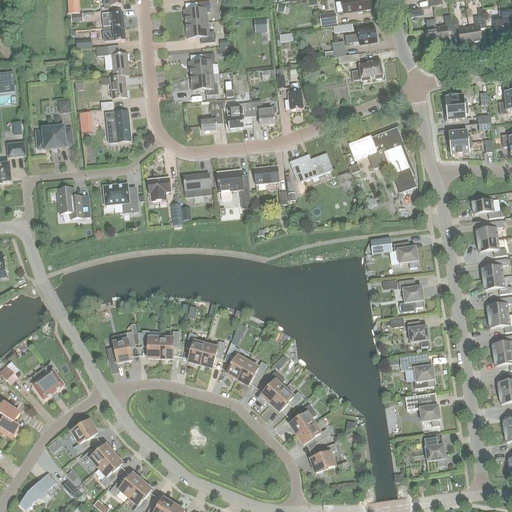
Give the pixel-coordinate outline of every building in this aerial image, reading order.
[(78,0),(68,0),(69,15),(79,14),(78,0)] [(103,0),(104,9),(122,7),(121,0),(103,0)] [(372,11),(369,0),(355,0),(352,0),(352,1),(341,3),(343,14),(354,12),(355,14),(372,11)] [(427,0),(416,3),(417,9),(429,6),(427,0)] [(185,12),(186,26),(207,24),(206,15),(210,14),(209,3),(197,4),(198,10),(185,12)] [(511,20),(511,11),(499,13),(500,21),(493,22),(496,43),(505,42),(511,41),(511,34),(510,20),(511,20)] [(111,14),(102,15),(102,20),(112,20),(112,27),(113,30),(124,29),(123,16),(112,17),(111,14)] [(321,29),(337,26),(335,15),(319,18),(321,29)] [(83,24),(82,16),(71,17),(71,24),(83,24)] [(446,27),(447,31),(452,30),(451,22),(450,17),(443,18),(445,28),(446,27)] [(468,29),(471,46),(482,45),(480,31),(485,30),(483,17),(473,19),(474,28),(468,29)] [(266,21),(255,22),(255,34),(267,33),(266,21)] [(434,21),(426,23),(427,31),(435,29),(434,21)] [(207,24),(186,26),(187,41),(200,40),(201,46),(215,44),(214,33),(208,34),(207,24)] [(354,33),(352,25),(341,27),(342,35),(354,33)] [(112,27),(103,28),(103,34),(107,33),(108,43),(114,43),(114,44),(125,43),(124,29),(113,30),(112,27)] [(446,27),(445,28),(435,29),(438,46),(449,45),(447,31),(446,27)] [(374,28),(357,31),(358,36),(348,38),(349,45),(359,44),(360,47),(377,44),(374,28)] [(438,46),(435,29),(427,31),(424,31),(427,48),(438,46)] [(459,31),(457,31),(458,34),(460,48),(471,46),(468,29),(459,31)] [(279,42),(291,42),(290,34),(279,35),(279,42)] [(92,50),(91,41),(75,42),(76,51),(92,50)] [(334,60),(338,60),(338,59),(346,58),(344,44),(332,46),(334,60)] [(96,50),(97,59),(108,58),(107,49),(96,50)] [(190,64),(191,78),(212,76),(211,67),(215,66),(214,55),(202,56),(203,62),(190,64)] [(125,78),(129,78),(127,56),(111,57),(114,79),(125,78)] [(346,58),(338,59),(338,60),(339,67),(360,63),(358,56),(346,58)] [(380,63),(358,66),(360,73),(352,74),(353,83),(361,82),(361,83),(383,80),(380,63)] [(13,73),(0,74),(0,87),(14,86),(13,73)] [(213,86),(212,76),(191,78),(192,93),(205,92),(206,98),(218,97),(217,85),(213,86)] [(114,79),(110,79),(112,101),(127,100),(125,78),(114,79)] [(277,92),(285,91),(283,78),(276,79),(277,92)] [(303,111),(301,93),(298,93),(298,89),(290,89),(290,94),(288,94),(290,112),(303,111)] [(506,114),(511,113),(511,92),(504,93),(505,104),(498,105),(499,117),(506,116),(506,114)] [(481,107),(488,107),(487,96),(480,96),(481,107)] [(445,100),(445,103),(443,104),(444,112),(468,109),(467,103),(464,103),(464,98),(456,98),(450,99),(445,100)] [(71,114),(70,102),(58,103),(59,115),(71,114)] [(209,103),(210,113),(221,111),(223,111),(222,102),(209,103)] [(261,104),(250,105),(252,119),(259,118),(260,128),(275,127),(274,116),(276,116),(275,109),(262,110),(262,109),(261,104)] [(252,119),(250,105),(236,106),(237,119),(228,119),(229,132),(244,130),(243,120),(252,119)] [(468,116),(468,109),(444,112),(445,123),(466,121),(465,116),(468,116)] [(217,133),(217,126),(223,126),(221,111),(210,113),(211,122),(201,123),(202,135),(217,133)] [(131,143),(128,113),(114,115),(106,116),(107,126),(109,146),(117,145),(131,143)] [(88,114),(80,115),(81,135),(90,134),(88,114)] [(489,118),(477,119),(478,126),(490,125),(489,118)] [(22,134),(21,123),(13,124),(14,134),(22,134)] [(491,132),(490,125),(478,126),(479,133),(491,132)] [(63,131),(63,129),(43,131),(43,133),(36,134),(37,146),(38,150),(45,149),(45,151),(65,149),(65,147),(66,147),(72,147),(70,131),(63,131)] [(397,129),(350,147),(355,161),(368,156),(373,170),(389,164),(401,194),(415,188),(411,179),(416,177),(397,129)] [(446,135),(447,147),(471,144),(471,138),(468,138),(467,133),(461,133),(446,135)] [(510,158),(511,158),(511,136),(502,138),(503,150),(509,149),(510,158)] [(491,142),(484,143),(486,154),(493,153),(491,142)] [(472,151),(471,144),(447,147),(448,155),(450,154),(451,158),(456,158),(470,156),(469,151),(472,151)] [(8,160),(26,159),(25,146),(7,147),(8,160)] [(305,158),(289,164),(298,186),(333,172),(326,156),(307,163),(305,158)] [(9,166),(0,166),(0,186),(1,186),(1,185),(11,184),(9,166)] [(358,166),(349,169),(351,176),(360,173),(358,166)] [(279,184),(277,168),(254,171),(255,187),(279,184)] [(243,193),(240,172),(217,175),(219,192),(219,195),(221,195),(222,203),(231,202),(231,194),(243,193)] [(210,190),(209,175),(183,178),(185,193),(185,200),(203,198),(211,197),(210,190)] [(289,193),(293,192),(289,177),(284,178),(289,193)] [(166,203),(165,195),(171,194),(169,180),(147,182),(149,196),(150,196),(151,204),(166,203)] [(127,186),(103,188),(105,207),(122,206),(123,216),(138,214),(137,198),(129,199),(127,186)] [(74,191),(57,192),(59,216),(70,215),(70,221),(90,219),(88,198),(87,198),(88,201),(76,202),(76,199),(75,199),(74,191)] [(287,207),(286,193),(279,194),(280,207),(287,207)] [(249,194),(240,195),(242,212),(251,211),(249,194)] [(472,204),(473,217),(488,215),(489,221),(504,219),(503,212),(494,214),(492,202),(472,205),(472,204)] [(171,207),(172,221),(181,220),(180,207),(171,207)] [(190,210),(182,210),(183,222),(191,221),(190,210)] [(476,233),(477,244),(498,241),(496,230),(503,229),(502,223),(489,224),(490,231),(476,233)] [(390,240),(370,242),(371,252),(372,257),(392,254),(391,249),(390,240)] [(498,241),(477,244),(479,255),(493,253),(494,259),(507,257),(506,251),(499,252),(498,241)] [(409,244),(393,246),(394,253),(397,252),(399,266),(409,265),(410,270),(418,269),(418,271),(419,271),(415,249),(410,250),(409,244)] [(483,282),(503,279),(502,268),(508,267),(507,261),(494,262),(495,269),(481,271),(483,282)] [(503,279),(483,282),(484,293),(498,291),(499,297),(511,294),(511,289),(505,290),(503,279)] [(402,291),(404,306),(399,306),(400,315),(416,313),(415,310),(423,309),(423,310),(424,310),(421,289),(415,289),(414,281),(398,284),(399,292),(402,291)] [(382,284),(383,292),(398,290),(396,282),(382,284)] [(488,320),(508,317),(507,306),(511,305),(511,298),(500,300),(501,307),(487,309),(488,320)] [(215,307),(210,306),(207,317),(213,318),(215,307)] [(237,312),(234,319),(241,321),(243,314),(237,312)] [(508,317),(488,320),(490,331),(504,329),(505,335),(511,333),(511,327),(510,328),(508,317)] [(404,331),(403,322),(389,324),(390,333),(404,331)] [(420,323),(407,325),(410,345),(420,344),(421,350),(429,348),(429,350),(430,350),(427,328),(421,329),(420,323)] [(244,333),(237,330),(231,346),(236,349),(244,333)] [(148,361),(160,361),(161,341),(161,334),(149,334),(149,333),(142,333),(141,348),(148,348),(147,361),(148,361)] [(125,335),(111,338),(113,346),(117,365),(131,362),(131,363),(132,363),(129,350),(135,349),(133,337),(132,334),(125,335)] [(161,341),(160,361),(172,361),(172,362),(173,349),(179,349),(179,334),(173,334),(172,341),(161,341)] [(189,336),(185,350),(191,352),(188,364),(201,367),(206,348),(207,343),(195,339),(196,337),(189,336)] [(493,358),(511,355),(511,337),(505,338),(506,345),(492,347),(493,358)] [(206,348),(201,367),(211,370),(211,371),(212,371),(215,358),(221,360),(225,345),(219,344),(218,346),(207,343),(206,348)] [(227,376),(238,382),(247,365),(237,359),(240,352),(234,349),(227,362),(232,365),(226,377),(227,377),(227,376)] [(511,355),(493,358),(495,369),(509,367),(510,373),(511,372),(511,355)] [(435,389),(432,368),(426,369),(426,362),(422,360),(399,363),(400,373),(411,371),(414,371),(416,385),(417,391),(426,389),(435,388),(435,389)] [(32,387),(43,403),(64,388),(53,372),(55,371),(50,364),(28,380),(32,386),(32,387)] [(257,370),(247,365),(238,382),(248,388),(247,389),(248,389),(254,377),(260,380),(267,367),(261,364),(257,370)] [(284,368),(279,364),(274,369),(279,373),(284,368)] [(0,375),(11,387),(18,380),(14,376),(18,372),(13,366),(9,370),(7,368),(0,373),(0,375)] [(284,391),(279,387),(284,382),(280,378),(275,373),(261,388),(266,392),(261,398),(262,398),(270,406),(284,391)] [(497,385),(499,396),(511,393),(511,376),(511,377),(511,383),(497,385)] [(293,399),(284,391),(270,406),(279,414),(278,414),(279,415),(288,405),(292,410),(302,398),(298,394),(293,399)] [(511,393),(499,396),(500,407),(511,405),(511,393)] [(317,398),(314,395),(310,399),(314,404),(319,400),(317,398)] [(432,408),(431,402),(428,400),(405,403),(406,413),(419,411),(421,424),(431,423),(432,429),(440,428),(440,429),(441,429),(438,407),(432,408)] [(18,431),(12,427),(20,415),(4,405),(0,410),(0,424),(0,425),(0,432),(12,440),(18,431)] [(309,406),(293,417),(296,422),(289,427),(290,427),(297,437),(313,426),(310,421),(316,417),(313,411),(309,406)] [(504,434),(511,432),(511,421),(503,423),(504,434)] [(87,442),(98,435),(97,435),(89,423),(78,429),(72,433),(80,446),(73,450),(77,455),(90,447),(87,442)] [(356,425),(347,424),(345,434),(356,429),(356,425)] [(313,426),(297,437),(303,447),(302,447),(303,448),(314,440),(317,445),(330,437),(326,431),(320,435),(313,426)] [(57,442),(48,449),(53,455),(62,448),(57,442)] [(437,442),(424,444),(427,464),(437,463),(438,468),(446,467),(446,469),(447,469),(444,447),(438,448),(437,442)] [(322,457),(310,461),(310,462),(311,462),(316,475),(334,469),(329,455),(336,452),(334,446),(320,451),(322,457)] [(110,460),(114,457),(106,448),(106,447),(96,455),(92,451),(81,460),(85,466),(91,461),(99,470),(110,460)] [(110,460),(99,470),(106,479),(101,484),(105,489),(117,479),(113,474),(122,466),(122,465),(121,466),(114,457),(110,460)] [(49,475),(28,495),(20,506),(25,511),(27,511),(57,484),(49,475)] [(129,500),(142,484),(133,477),(133,476),(124,486),(119,482),(110,493),(115,497),(120,492),(129,500)] [(405,484),(403,476),(394,477),(395,485),(405,484)] [(76,487),(81,483),(78,479),(73,484),(76,487)] [(68,481),(62,487),(69,494),(72,498),(79,492),(75,489),(68,481)] [(142,484),(129,500),(138,507),(133,511),(142,511),(148,506),(143,502),(152,492),(151,491),(151,492),(142,484)] [(170,511),(173,507),(163,501),(164,500),(163,500),(156,511),(151,508),(148,511),(170,511)] [(99,511),(104,506),(98,502),(93,507),(99,511)]
